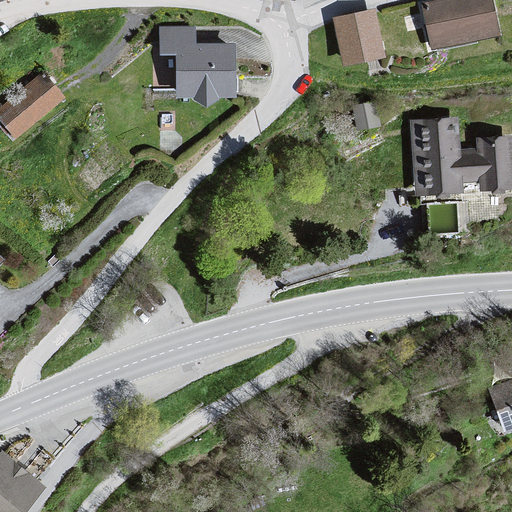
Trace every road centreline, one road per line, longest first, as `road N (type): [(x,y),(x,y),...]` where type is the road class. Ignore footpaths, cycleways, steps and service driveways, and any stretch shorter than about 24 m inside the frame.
road 1 (residential): [(31,403),(26,370),(146,229),(283,88),(282,22),(146,0)]
road 2 (secondary): [(511,290),(404,298),(252,326),(31,403)]
road 3 (track): [(74,511),(84,498),(323,345),(343,307)]
